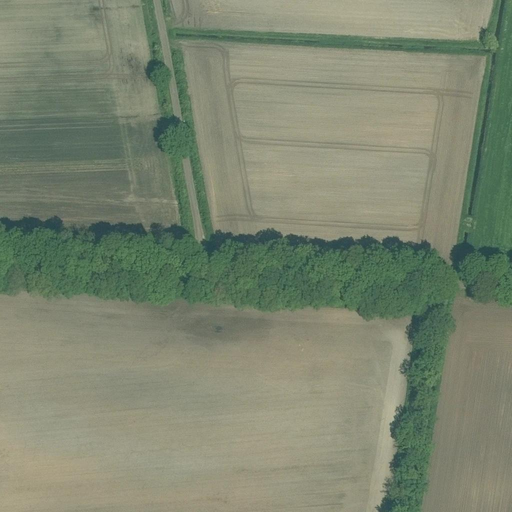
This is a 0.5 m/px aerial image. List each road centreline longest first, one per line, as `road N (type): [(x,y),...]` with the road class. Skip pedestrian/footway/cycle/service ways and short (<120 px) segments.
road 1 (unclassified): [(206,278),(511,293)]
road 2 (unclassified): [(156,0),(206,278)]
road 3 (unclassified): [(0,267),(206,278)]
